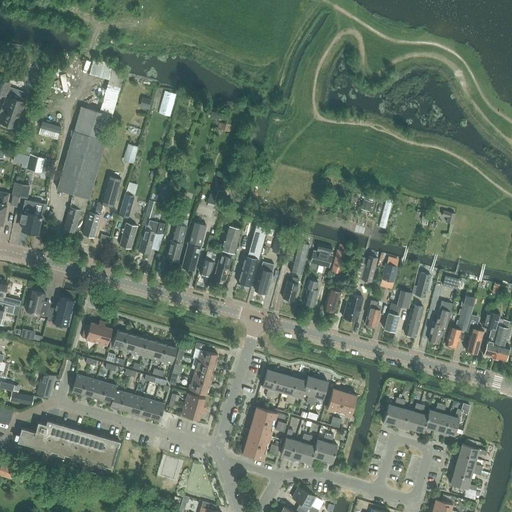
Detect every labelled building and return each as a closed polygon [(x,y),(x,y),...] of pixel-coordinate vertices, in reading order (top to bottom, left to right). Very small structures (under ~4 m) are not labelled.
[(37,52),(34,60),(47,64),(50,57),(37,52)] [(111,118),(125,71),(115,69),(116,65),(95,59),(90,74),(108,79),(99,111),(81,106),(57,189),(74,193),(64,229),(74,232),(81,210),(85,211),(112,118),(111,118)] [(15,127),(24,102),(12,97),(13,93),(7,91),(9,83),(0,79),(0,93),(7,96),(0,116),(0,121),(2,123),(1,125),(11,128),(12,126),(15,127)] [(184,120),(183,128),(190,129),(192,122),(184,120)] [(42,121),(40,127),(59,133),(61,127),(42,121)] [(218,122),(216,128),(231,132),(232,126),(218,122)] [(133,163),(138,147),(129,144),(124,160),(133,163)] [(26,168),(29,155),(28,155),(15,152),(13,161),(21,163),(21,166),(26,168)] [(30,153),(29,155),(26,168),(40,172),(44,157),(30,153)] [(114,207),(121,179),(108,176),(101,202),(97,201),(94,214),(89,212),(83,234),(94,237),(103,204),(114,207)] [(22,184),(16,183),(13,194),(20,196),(22,184)] [(29,186),(23,184),(22,184),(20,196),(26,197),(29,186)] [(177,190),(174,200),(184,203),(187,193),(177,190)] [(6,204),(9,193),(0,191),(0,192),(0,223),(2,225),(7,204),(6,204)] [(210,193),(208,205),(214,206),(217,195),(210,193)] [(135,197),(125,194),(119,214),(129,217),(135,197)] [(364,199),(361,208),(370,211),(372,202),(364,199)] [(37,232),(41,215),(43,204),(37,202),(25,200),(22,213),(20,221),(24,222),(22,229),(28,230),(27,233),(36,235),(37,232)] [(161,233),(164,223),(152,220),(158,202),(150,200),(143,224),(146,225),(145,229),(144,228),(138,250),(150,254),(156,232),(161,233)] [(224,205),(221,216),(225,217),(227,213),(231,214),(232,207),(224,205)] [(424,211),(422,220),(428,222),(431,212),(424,211)] [(449,212),(446,222),(453,223),(455,214),(449,212)] [(188,227),(189,221),(177,217),(175,223),(174,223),(165,258),(180,262),(189,227),(188,227)] [(201,246),(206,225),(193,221),(187,243),(188,243),(182,267),(194,270),(200,246),(201,246)] [(131,248),(137,226),(126,223),(120,245),(131,248)] [(222,249),(233,253),(235,253),(242,229),(229,225),(222,249)] [(278,231),(273,251),(282,253),(288,234),(278,231)] [(301,274),(309,244),(298,241),(290,271),(301,274)] [(330,255),(332,248),(318,244),(317,251),(313,250),(310,262),(329,268),(333,256),(330,255)] [(231,260),(233,253),(222,250),(214,276),(225,279),(231,260)] [(340,274),(345,252),(338,250),(332,271),(340,274)] [(214,261),(216,253),(207,251),(204,259),(200,272),(202,273),(203,275),(205,274),(210,275),(214,262),(214,261)] [(258,259),(257,259),(245,255),(237,282),(250,286),(258,259)] [(359,256),(353,277),(370,281),(376,258),(366,255),(365,258),(359,256)] [(255,290),(256,290),(266,293),(274,265),(262,261),(255,290)] [(393,282),(397,266),(386,263),(382,279),(393,282)] [(411,293),(412,293),(425,297),(431,275),(421,273),(418,286),(413,285),(412,292),(411,293)] [(456,289),(459,279),(445,275),(442,285),(456,289)] [(0,301),(8,304),(9,298),(3,296),(6,283),(0,281),(0,278),(0,277),(0,301)] [(296,283),(298,279),(290,277),(289,281),(287,281),(283,298),(293,300),(298,284),(296,283)] [(314,306),(318,290),(316,289),(318,281),(308,279),(306,287),(308,288),(304,303),(305,306),(309,307),(312,305),(314,306)] [(46,293),(31,289),(29,295),(27,295),(24,307),(26,308),(25,311),(29,312),(28,313),(37,315),(37,313),(41,314),(46,293)] [(411,293),(412,292),(400,289),(397,304),(391,303),(391,306),(389,312),(388,312),(384,328),(395,331),(399,315),(401,306),(408,308),(412,293),(411,293)] [(335,312),(340,292),(335,291),(334,293),(332,292),(331,295),(328,294),(324,309),(335,312)] [(350,293),(343,318),(357,321),(363,297),(350,293)] [(470,315),(473,306),(475,298),(465,295),(463,303),(459,320),(457,320),(455,328),(450,326),(445,344),(457,347),(462,329),(467,331),(469,323),(468,323),(470,315)] [(47,320),(67,325),(73,301),(58,297),(56,309),(50,307),(47,320)] [(376,326),(378,320),(381,307),(378,306),(378,302),(371,300),(365,323),(376,326)] [(0,319),(2,310),(12,313),(14,305),(8,304),(0,301),(0,319)] [(433,322),(428,340),(439,343),(441,336),(443,337),(452,304),(441,301),(435,323),(433,322)] [(416,336),(420,320),(424,307),(412,304),(408,320),(405,333),(406,333),(407,336),(410,336),(412,335),(416,336)] [(489,328),(493,312),(485,310),(481,326),(489,328)] [(484,354),(495,357),(503,327),(497,325),(500,313),(493,312),(489,328),(495,330),(492,342),(488,340),(484,354)] [(483,330),(476,329),(479,317),(470,315),(468,323),(469,323),(467,331),(470,332),(466,350),(477,353),(483,330)] [(96,342),(103,319),(102,319),(100,325),(90,322),(89,326),(85,324),(82,337),(86,338),(85,339),(96,342)] [(103,319),(96,342),(107,345),(112,328),(102,325),(104,320),(103,319)] [(506,360),(509,346),(505,345),(506,340),(508,340),(511,325),(511,322),(505,321),(495,357),(506,360)] [(33,340),(34,332),(23,329),(21,337),(33,340)] [(122,349),(128,331),(123,329),(123,331),(117,329),(112,346),(122,349)] [(132,352),(137,335),(132,334),(132,332),(128,331),(122,349),(132,352)] [(142,355),(147,336),(143,335),(142,337),(137,335),(132,352),(142,355)] [(152,358),(156,341),(151,339),(152,338),(147,336),(142,355),(152,358)] [(161,360),(167,342),(162,341),(162,342),(156,341),(152,358),(161,360)] [(167,342),(161,360),(172,363),(176,347),(171,345),(171,343),(167,342)] [(216,360),(218,354),(208,351),(210,346),(196,342),(194,347),(195,348),(192,358),(198,360),(198,359),(216,365),(218,360),(216,360)] [(215,369),(216,365),(198,359),(198,360),(195,369),(212,374),(213,369),(215,369)] [(172,373),(178,375),(180,375),(182,366),(175,363),(172,373)] [(270,397),(278,369),(273,368),(272,370),(267,369),(262,386),(268,387),(266,396),(270,397)] [(210,379),(212,374),(195,369),(192,379),(211,384),(212,380),(210,379)] [(282,391),(287,375),(282,373),(282,371),(278,369),(270,397),(274,398),(276,390),(282,391)] [(54,376),(42,372),(37,394),(49,397),(54,376)] [(178,375),(172,373),(169,383),(175,385),(178,375)] [(81,395),(86,377),(76,374),(71,390),(77,392),(77,394),(81,395)] [(289,402),(297,375),(293,374),(292,376),(287,375),(282,391),(288,393),(285,401),(289,402)] [(310,403),(318,376),(314,374),(313,377),(307,375),(306,380),(303,392),(309,394),(306,402),(310,403)] [(306,380),(301,379),(302,376),(297,375),(289,402),(293,404),(296,395),(302,397),(303,392),(306,380)] [(318,376),(310,403),(314,404),(316,396),(323,398),(328,381),(322,380),(323,377),(318,376)] [(91,396),(96,379),(86,377),(81,395),(86,396),(86,395),(91,396)] [(101,401),(106,382),(96,379),(91,396),(97,398),(96,399),(101,401)] [(209,389),(211,384),(192,379),(189,389),(206,394),(208,388),(209,389)] [(0,387),(12,390),(14,384),(0,381),(0,387)] [(115,389),(116,385),(106,382),(101,401),(105,402),(106,400),(111,402),(115,389)] [(339,412),(345,389),(340,388),(339,390),(333,388),(327,409),(339,412)] [(125,392),(115,389),(111,402),(110,406),(115,407),(115,409),(119,410),(125,392)] [(345,389),(339,412),(350,415),(356,395),(350,393),(350,391),(345,389)] [(12,392),(10,400),(31,404),(32,396),(12,392)] [(129,411),(134,395),(125,392),(119,410),(124,412),(124,410),(129,411)] [(184,403),(207,410),(208,409),(202,407),(205,398),(196,395),(187,393),(184,403)] [(139,416),(144,397),(134,395),(129,411),(135,413),(134,415),(139,416)] [(149,417),(154,400),(144,397),(139,416),(143,417),(144,416),(149,417)] [(393,423),(401,398),(400,398),(398,398),(397,397),(394,405),(388,404),(383,423),(387,424),(388,422),(393,423)] [(403,429),(408,409),(402,408),(405,399),(401,398),(393,423),(399,425),(398,427),(403,429)] [(154,400),(149,417),(154,419),(154,420),(159,422),(164,403),(154,400)] [(434,429),(442,404),(437,402),(435,411),(429,409),(427,415),(424,429),(428,430),(429,427),(434,429)] [(207,411),(207,410),(184,403),(181,414),(199,419),(201,409),(207,411)] [(413,429),(420,404),(416,403),(414,411),(408,409),(403,429),(407,430),(408,427),(413,429)] [(424,429),(427,415),(422,413),(424,405),(420,404),(413,429),(418,430),(418,433),(422,434),(424,429)] [(443,434),(449,415),(443,413),(446,405),(442,404),(434,429),(440,430),(439,433),(443,434)] [(251,418),(273,424),(277,412),(256,406),(254,413),(252,412),(251,418)] [(0,418),(2,413),(11,415),(13,411),(0,407),(0,418)] [(449,415),(443,434),(448,435),(449,433),(454,434),(461,409),(457,408),(455,416),(449,415)] [(308,411),(307,417),(316,420),(318,414),(308,411)] [(270,436),(273,424),(251,418),(249,423),(251,423),(249,430),(270,436)] [(46,420),(45,424),(38,422),(35,432),(21,428),(17,441),(44,449),(44,450),(50,452),(51,450),(58,452),(57,454),(64,456),(64,454),(71,456),(70,458),(77,460),(77,458),(84,460),(84,462),(90,464),(91,462),(97,463),(97,465),(103,467),(104,465),(111,467),(110,469),(111,470),(119,441),(111,438),(109,443),(52,426),(53,422),(46,420)] [(334,435),(336,429),(331,428),(329,433),(322,458),(327,460),(327,462),(331,464),(337,445),(331,443),(333,435),(334,435)] [(290,459),(296,440),(290,438),(292,430),(288,429),(281,454),(286,455),(285,458),(290,459)] [(267,447),(270,436),(249,430),(247,436),(246,435),(244,441),(267,447)] [(322,458),(329,433),(325,432),(323,440),(317,439),(315,445),(312,458),(316,459),(317,457),(322,458)] [(300,460),(308,434),(304,433),(301,442),(296,440),(290,459),(295,460),(295,458),(300,460)] [(312,458),(315,445),(310,444),(312,436),(308,434),(300,460),(306,461),(305,464),(310,465),(312,458)] [(263,459),(267,447),(244,441),(242,446),(244,446),(242,453),(263,459)] [(456,453),(476,458),(477,452),(486,455),(487,451),(462,443),(460,449),(458,448),(456,453)] [(474,464),(476,458),(456,453),(455,457),(457,458),(456,463),(481,470),(482,466),(474,464)] [(4,457),(0,468),(0,474),(21,481),(24,471),(17,469),(19,462),(4,457)] [(480,474),(481,470),(456,463),(454,468),(452,468),(451,472),(470,478),(472,472),(480,474)] [(468,483),(470,478),(451,472),(449,477),(452,477),(450,483),(475,490),(477,486),(468,483)] [(318,511),(319,510),(318,509),(323,500),(316,497),(316,496),(298,487),(292,497),(300,502),(297,507),(306,511),(318,511)] [(180,508),(179,511),(181,511),(183,511),(185,503),(187,503),(189,497),(184,495),(180,508)] [(178,505),(181,498),(174,496),(172,503),(178,505)] [(430,508),(444,511),(458,511),(459,511),(450,509),(452,503),(435,498),(434,504),(431,503),(430,508)] [(219,511),(214,510),(216,505),(203,501),(199,511),(219,511)]
